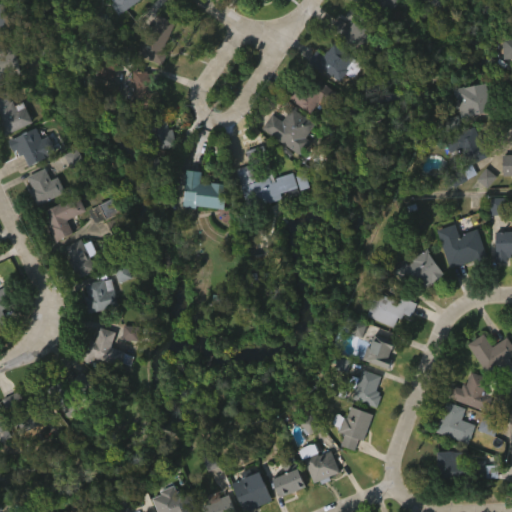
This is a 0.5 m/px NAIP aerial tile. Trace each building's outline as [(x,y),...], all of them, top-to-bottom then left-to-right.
[(142,0),(120,15),(112,5),(115,3),(113,0),(142,0)] [(236,0),(230,10),(262,31),(279,5),(271,0),(260,0),(256,7),(244,0),(236,0)] [(391,0),(380,17),(353,0),(391,0)] [(373,0),(399,17),(409,0),(373,0)] [(0,3),(5,3),(9,34),(0,35),(0,3)] [(114,47),(134,35),(115,5),(95,17),(114,47)] [(375,22),(370,30),(372,31),(370,34),(380,40),(370,56),(346,40),(348,36),(335,27),(341,19),(348,24),(351,20),(347,17),(353,8),(375,22)] [(165,55),(162,63),(138,54),(154,13),(174,21),(163,49),(167,51),(165,55)] [(355,19),(348,32),(383,50),(396,25),(375,14),(369,26),(355,19)] [(511,58),(503,59),(502,39),(511,38),(511,58)] [(335,43),(357,57),(354,62),(360,65),(354,74),(350,72),(342,84),(310,63),(318,50),(327,56),(335,43)] [(0,49),(16,46),(17,52),(21,52),(27,80),(0,85),(0,70),(2,70),(0,63),(0,49)] [(114,77),(113,81),(97,75),(103,56),(120,62),(114,77)] [(148,71),(148,73),(157,73),(157,92),(160,92),(160,108),(131,108),(131,95),(134,95),(134,84),(132,84),(131,78),(134,78),(134,72),(148,71)] [(511,71),(497,72),(498,91),(511,90),(511,71)] [(292,75),(307,86),(313,77),(325,85),(320,92),(331,99),(326,106),(325,105),(323,108),(316,103),(309,113),(295,104),(292,108),(287,104),(290,100),(283,95),(292,82),(289,80),(292,75)] [(304,97),(339,112),(348,89),(325,80),(322,88),(310,83),(304,97)] [(489,88),(494,112),(463,118),(461,109),(459,109),(458,104),(462,103),(460,96),(457,96),(456,90),(489,84),(489,88)] [(0,93),(8,89),(16,105),(22,102),(32,121),(3,137),(0,131),(0,93)] [(106,114),(111,99),(100,96),(96,110),(106,114)] [(128,130),(145,129),(143,104),(126,105),(128,130)] [(294,108),(318,124),(308,139),(314,142),(304,156),(264,129),(273,115),(285,122),(294,108)] [(166,114),(170,130),(174,129),(178,146),(154,151),(150,132),(142,134),(139,121),(166,114)] [(461,128),(440,138),(434,125),(455,115),(461,128)] [(452,149),(484,145),(481,117),(449,121),(452,149)] [(0,166),(27,157),(20,135),(9,139),(3,124),(0,125),(0,166)] [(477,127),(485,143),(484,144),(490,157),(469,167),(461,150),(450,154),(445,142),(477,127)] [(37,128),(43,140),(50,136),(48,134),(54,131),(62,148),(46,156),(47,160),(30,168),(24,155),(20,157),(17,150),(14,152),(9,141),(37,128)] [(267,147),(257,163),(296,187),(314,159),(286,142),(278,155),(267,147)] [(263,145),(273,178),(292,172),(298,191),(288,195),(287,191),(279,194),(280,198),(248,208),(235,169),(250,164),(245,151),(263,145)] [(150,183),(169,181),(165,155),(146,158),(150,183)] [(439,171),(445,189),(464,183),(468,195),(483,190),(473,160),(439,171)] [(4,172),(12,190),(19,187),(23,199),(49,188),(42,171),(36,173),(32,161),(4,172)] [(50,176),(52,181),(59,178),(66,193),(38,207),(31,191),(34,189),(28,177),(46,169),(50,176)] [(202,185),(213,185),(213,183),(230,185),(228,209),(197,207),(197,209),(186,208),(189,171),(203,172),(202,185)] [(511,186),(497,187),(498,209),(511,208),(511,186)] [(68,220),(74,233),(57,242),(48,225),(50,224),(48,221),(46,222),(42,213),(78,194),(87,211),(68,220)] [(123,213),(96,225),(90,210),(116,198),(123,213)] [(231,202),(242,238),(253,234),(255,239),(277,232),(276,229),(302,221),(298,207),(290,209),(289,206),(265,213),(265,210),(249,215),(244,198),(231,202)] [(471,213),(482,221),(491,210),(481,201),(471,213)] [(33,238),(58,227),(51,211),(45,214),(40,202),(21,211),(33,238)] [(178,238),(219,243),(222,219),(195,215),(196,205),(183,203),(178,238)] [(81,245),(74,229),(38,244),(50,274),(68,267),(62,253),(81,245)] [(498,261),(497,231),(511,230),(511,254),(511,261),(498,261)] [(83,242),(89,257),(114,247),(108,232),(83,242)] [(82,238),(84,242),(91,239),(94,242),(100,253),(92,257),(97,269),(79,278),(70,260),(73,259),(66,246),(82,238)] [(431,252),(445,273),(413,295),(396,270),(409,262),(410,265),(415,261),(413,259),(430,247),(432,251),(431,252)] [(444,301),(481,290),(473,262),(454,267),(451,257),(433,262),(444,301)] [(506,294),(506,287),(511,286),(511,264),(490,265),(490,294),(506,294)] [(91,302),(75,272),(58,281),(74,311),(91,302)] [(113,279),(119,305),(89,312),(85,296),(89,295),(86,283),(105,279),(113,279)] [(411,311),(418,323),(439,310),(423,282),(390,302),(400,318),(411,311)] [(0,327),(0,288),(6,286),(14,303),(3,309),(9,323),(0,327)] [(379,291),(402,301),(404,296),(419,303),(413,316),(406,313),(404,319),(400,317),(395,327),(368,315),(379,291)] [(128,311),(123,298),(110,303),(114,316),(128,311)] [(113,339),(106,311),(79,318),(82,328),(79,329),(84,346),(113,339)] [(117,332),(113,346),(134,354),(130,368),(96,356),(88,363),(81,352),(87,348),(90,338),(96,341),(101,326),(117,332)] [(397,342),(391,358),(394,359),(390,368),(364,358),(367,351),(361,349),(364,341),(371,344),(375,333),(397,342)] [(486,333),(495,346),(505,339),(511,350),(511,357),(511,358),(511,359),(511,367),(505,371),(501,365),(489,373),(470,344),(486,333)] [(124,401),(128,383),(103,376),(106,364),(94,361),(91,375),(82,373),(78,389),(124,401)] [(383,377),(378,390),(381,391),(380,395),(383,396),(379,407),(353,398),(357,389),(351,387),(355,375),(361,377),(364,369),(383,375),(383,377)] [(93,383),(83,391),(92,403),(87,406),(86,405),(71,417),(49,388),(63,377),(68,384),(84,371),(93,383)] [(499,381),(488,411),(450,397),(455,385),(463,388),(465,383),(468,384),(473,371),(499,381)] [(20,391),(28,408),(46,399),(55,420),(21,436),(4,399),(20,391)] [(475,426),(470,442),(438,431),(449,401),(467,408),(463,419),(476,424),(475,426)] [(376,414),(365,440),(360,438),(356,450),(342,445),(347,434),(340,431),(341,427),(335,423),(335,421),(337,414),(341,413),(348,418),(353,405),(376,414)] [(0,408),(9,427),(0,431),(0,408)] [(0,430),(0,438),(5,449),(22,442),(15,424),(0,430)] [(368,447),(346,438),(342,450),(331,446),(326,459),(341,465),(336,478),(349,483),(354,471),(358,473),(368,447)] [(320,453),(322,459),(323,458),(322,455),(334,450),(342,472),(316,482),(307,459),(305,460),(301,449),(317,443),(321,453),(320,453)] [(467,463),(473,463),(473,461),(474,461),(474,454),(484,454),(484,460),(487,460),(487,465),(499,465),(499,478),(487,477),(486,480),(438,479),(438,451),(467,451),(467,463)] [(286,459),(290,471),(297,468),(305,487),(277,498),(269,480),(282,474),(277,463),(286,459)] [(249,511),(235,483),(262,471),(274,498),(259,505),(260,507),(249,511)] [(321,511),(335,507),(326,482),(318,485),(314,474),(295,481),(306,511),(321,511)] [(203,504),(219,499),(214,482),(198,487),(203,504)] [(432,485),(432,510),(458,509),(458,484),(432,485)] [(268,511),(298,511),(288,489),(276,494),(281,506),(268,511)] [(219,491),(223,498),(229,495),(236,511),(209,511),(206,505),(211,502),(208,496),(219,491)]
